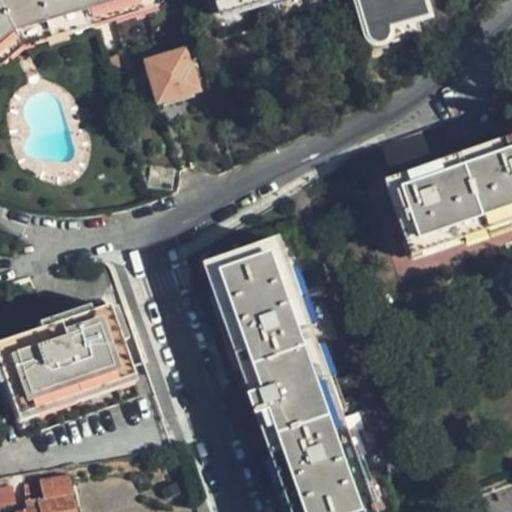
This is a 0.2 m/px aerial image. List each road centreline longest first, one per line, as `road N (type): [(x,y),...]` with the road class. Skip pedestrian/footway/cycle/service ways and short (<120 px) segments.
road 1 (residential): [(511,14),(413,111),(143,232)]
road 2 (residential): [(143,232),(244,511)]
